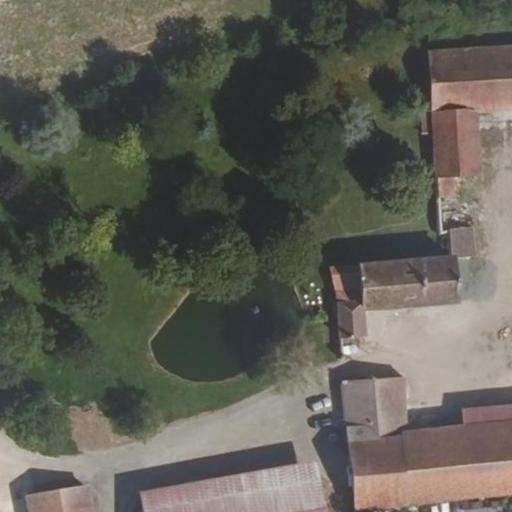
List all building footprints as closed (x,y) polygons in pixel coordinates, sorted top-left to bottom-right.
[(511,52),(429,60),(434,115),(470,115),(511,112),(511,52)] [(470,115),(434,115),(435,138),(437,176),(475,175),(470,115)] [(475,175),(437,176),(438,187),(460,187),(476,186),(475,175)] [(451,187),(438,187),(441,208),(452,207),(451,187)] [(473,231),(449,233),(451,260),(476,258),(473,231)] [(456,304),(451,260),(335,271),(342,339),(367,335),(365,312),(456,304)] [(408,380),(346,385),(358,508),(511,491),(511,426),(414,435),(408,380)] [(322,511),(315,461),(136,492),(139,511),(322,511)] [(88,511),(83,484),(23,495),(25,511),(88,511)]
